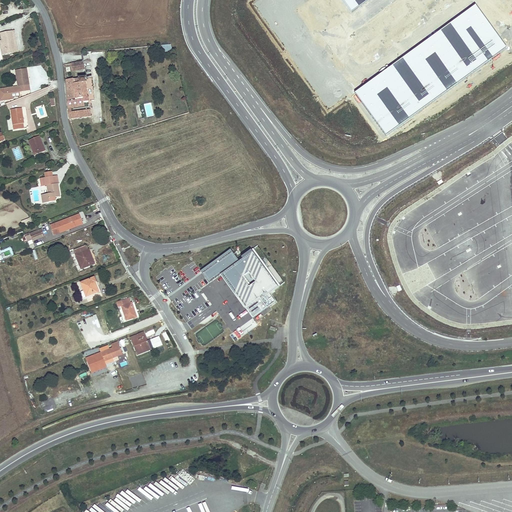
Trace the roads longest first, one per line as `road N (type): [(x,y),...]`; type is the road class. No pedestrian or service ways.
road 1 (residential): [(41,420),(187,381),(192,353),(146,278),(153,252)]
road 2 (residential): [(35,0),(57,58),(73,147),(114,223),(153,252)]
road 3 (secondary): [(486,119),(373,166),(336,169),(293,146),(249,97)]
road 4 (secondary): [(0,471),(94,425),(224,406)]
road 5 (secondary): [(188,0),(198,51),(294,196)]
road 6 (tertiary): [(374,280),(366,239),(373,212),(489,125)]
road 7 (unclassified): [(351,457),(379,480),(412,491),(511,484)]
road 8 (tertiary): [(511,344),(430,341),(395,315),(374,280)]
road 9 (secondary): [(304,237),(289,369)]
road 10 (secondary): [(313,366),(299,326),(328,243)]
road 11 (secondary): [(382,389),(511,372)]
